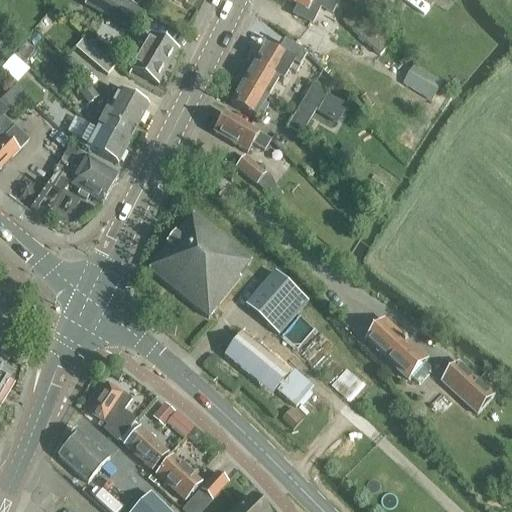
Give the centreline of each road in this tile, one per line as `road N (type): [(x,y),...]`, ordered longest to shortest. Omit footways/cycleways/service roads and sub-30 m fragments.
road 1 (tertiary): [(92,301),(234,0)]
road 2 (tertiary): [(317,511),(158,354),(92,301)]
road 3 (tertiary): [(0,507),(92,301)]
road 4 (tertiary): [(92,301),(0,223)]
